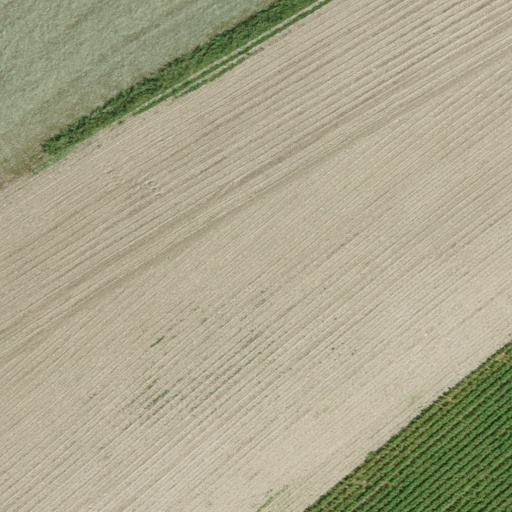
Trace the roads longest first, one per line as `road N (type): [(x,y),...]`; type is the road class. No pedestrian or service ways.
road 1 (motorway): [(0,359),(511,164)]
road 2 (motorway): [(217,0),(0,76)]
